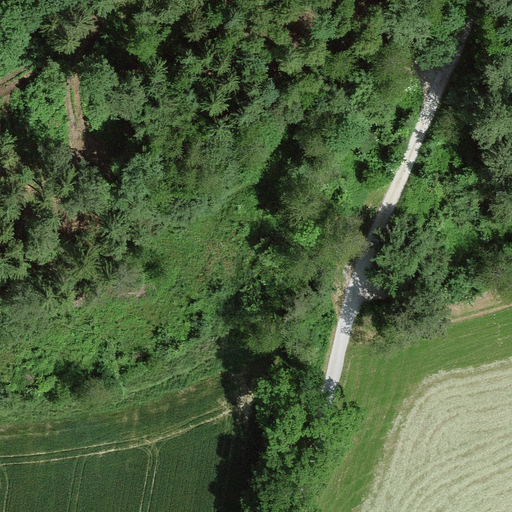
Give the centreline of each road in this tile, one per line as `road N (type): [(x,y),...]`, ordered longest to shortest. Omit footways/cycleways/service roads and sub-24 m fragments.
road 1 (track): [(303,511),(328,383),(372,237),(470,0)]
road 2 (track): [(357,292),(403,286),(511,238)]
